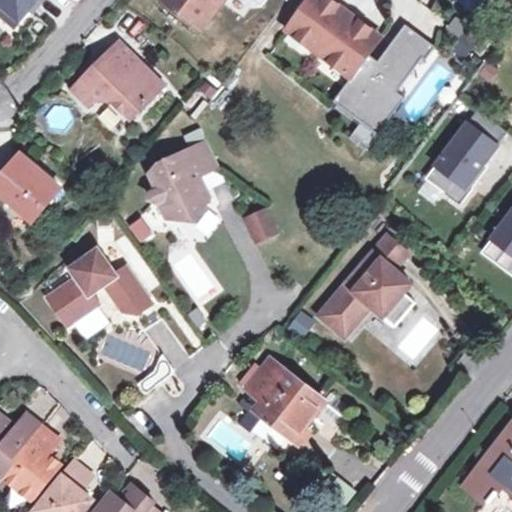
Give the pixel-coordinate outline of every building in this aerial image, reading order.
[(0,0),(0,5),(20,23),(40,0),(0,0)] [(164,0),(203,28),(224,0),(164,0)] [(325,0),(306,0),(285,30),(348,78),(366,55),(379,38),(367,29),(363,34),(356,28),(359,23),(334,4),(331,9),(323,4),(325,0)] [(334,4),(328,0),(325,0),(323,4),(331,9),(334,4)] [(499,11),(507,0),(491,0),(489,4),(499,11)] [(20,23),(0,5),(0,15),(15,29),(20,23)] [(367,29),(359,23),(356,28),(363,34),(367,29)] [(404,26),(395,38),(414,53),(424,41),(404,26)] [(371,59),(366,55),(348,78),(331,101),(374,135),(389,117),(381,111),(420,60),(423,62),(434,49),(424,41),(414,53),(395,38),(376,63),(367,74),(363,70),(371,59)] [(482,39),(473,50),(480,56),(489,45),(482,39)] [(131,118),(164,85),(121,41),(73,89),(89,105),(95,99),(112,99),(131,118)] [(376,63),(371,59),(363,70),(367,74),(376,63)] [(113,106),(98,117),(109,131),(123,121),(113,106)] [(505,136),(509,131),(480,108),(431,173),(449,187),(445,193),(460,205),(473,188),(469,185),(497,148),(495,146),(504,135),(505,136)] [(495,146),(497,148),(505,136),(504,135),(495,146)] [(192,218),(209,197),(198,175),(216,166),(204,142),(157,165),(159,170),(149,175),(156,189),(150,192),(150,199),(155,203),(158,202),(166,218),(192,218)] [(60,189),(21,155),(0,180),(0,195),(32,222),(60,189)] [(246,219),(260,238),(272,233),(263,211),(246,219)] [(511,212),(486,248),(511,267),(511,265),(511,212)] [(385,234),(318,316),(344,337),(370,305),(395,325),(415,301),(403,291),(410,282),(393,268),(406,252),(385,234)] [(511,265),(511,267),(486,248),(511,272),(511,265)] [(135,314),(150,303),(125,268),(115,275),(97,250),(71,269),(77,278),(49,298),(68,325),(97,305),(90,295),(104,285),(123,312),(135,314)] [(135,314),(123,312),(131,323),(153,307),(150,303),(135,314)] [(300,317),(288,333),(300,342),(312,326),(300,317)] [(319,410),(326,402),(267,357),(244,387),(261,399),(255,408),(296,441),(297,439),(306,428),(319,410)] [(165,362),(149,375),(158,387),(174,373),(165,362)] [(331,395),(319,410),(339,425),(351,410),(331,395)] [(0,472),(5,477),(34,500),(60,467),(47,456),(59,441),(27,415),(17,427),(0,413),(0,472)] [(426,419),(416,432),(419,434),(423,437),(433,424),(426,419)] [(511,489),(511,427),(468,486),(490,503),(505,484),(511,489)] [(306,428),(297,439),(302,443),(311,432),(306,428)] [(35,511),(83,511),(94,499),(84,492),(95,478),(76,462),(35,511)] [(124,502),(135,488),(132,486),(121,500),(124,502)] [(113,494),(98,511),(147,511),(151,507),(154,503),(135,488),(124,502),(121,500),(113,494)]
